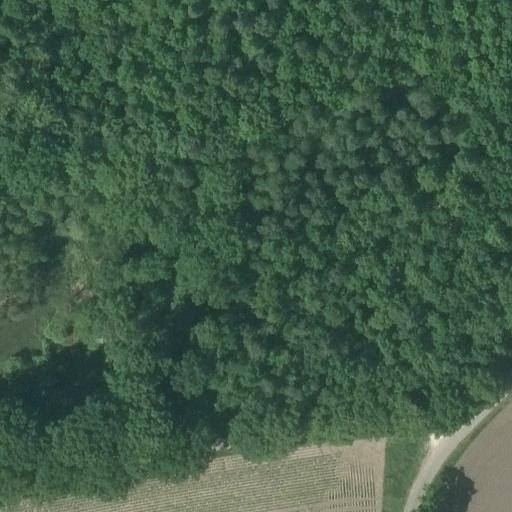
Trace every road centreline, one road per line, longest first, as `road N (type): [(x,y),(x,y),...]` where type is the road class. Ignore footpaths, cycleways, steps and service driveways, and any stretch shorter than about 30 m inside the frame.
road 1 (track): [(0,486),(380,422),(473,416)]
road 2 (unclassified): [(412,511),(443,446),(511,377)]
